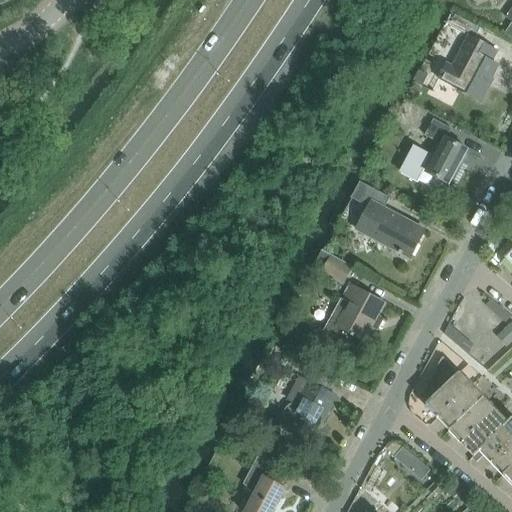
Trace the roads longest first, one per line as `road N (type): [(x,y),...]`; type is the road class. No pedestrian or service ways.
road 1 (trunk): [(0,380),(195,163),(310,0)]
road 2 (trunk): [(249,0),(161,123),(0,309)]
road 3 (residential): [(393,406),(468,263)]
road 4 (residential): [(506,511),(393,406)]
road 5 (residential): [(336,511),(393,406)]
